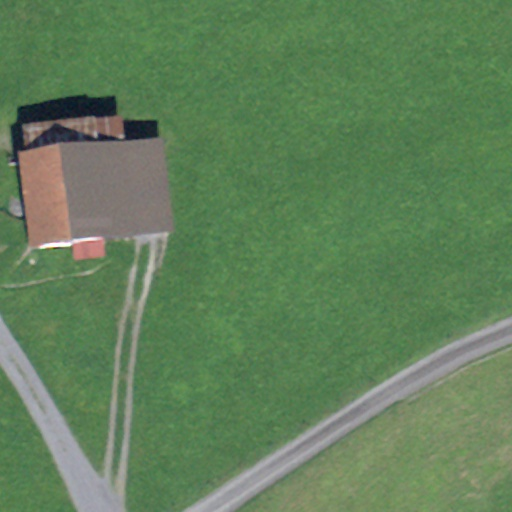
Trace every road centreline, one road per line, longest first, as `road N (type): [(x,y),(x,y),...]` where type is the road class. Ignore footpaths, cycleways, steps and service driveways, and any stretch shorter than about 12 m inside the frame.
road 1 (track): [(106,511),(145,251)]
road 2 (track): [(0,347),(104,511)]
